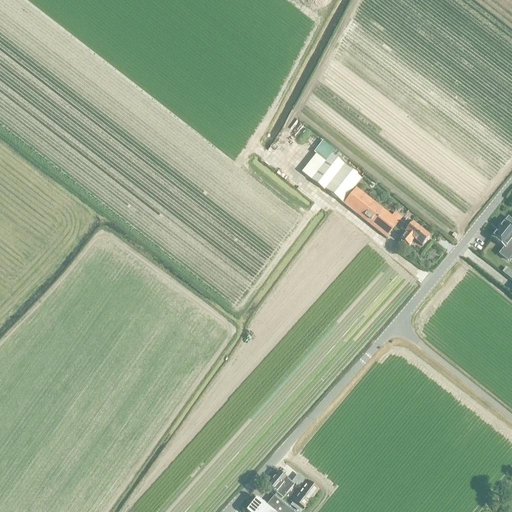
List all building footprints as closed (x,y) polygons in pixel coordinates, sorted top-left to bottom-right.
[(316,155),(302,173),(310,180),(324,191),(325,190),(336,198),(343,204),(386,238),(398,222),(355,187),(361,179),(344,165),(345,165),(342,163),(332,154),(335,150),(323,141),(313,153),(316,155)] [(408,228),(404,232),(405,233),(400,239),(408,246),(414,240),(422,246),(429,236),(413,222),(412,223),(407,218),(403,224),(408,228)] [(500,227),(491,238),(504,248),(500,254),(508,261),(511,255),(511,220),(508,218),(505,221),(504,221),(503,223),(501,223),(500,225),(500,227)] [(267,485),(276,492),(283,498),(293,486),(287,480),(278,472),(267,485)] [(303,485),(306,477),(296,473),(293,481),(303,485)] [(292,503),(303,511),(319,491),(308,482),(301,492),(292,503)] [(291,511),(274,497),(266,506),(257,498),(246,511),(291,511)]
